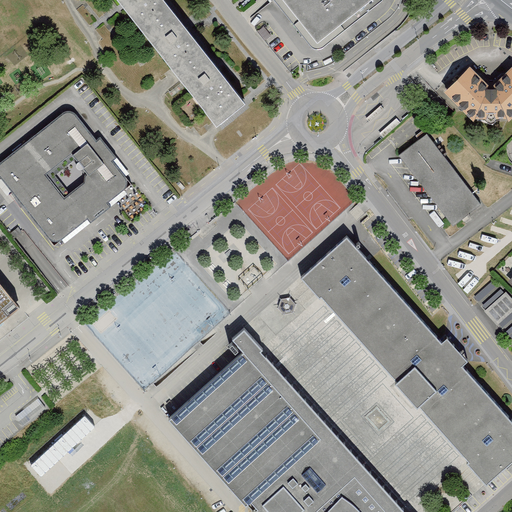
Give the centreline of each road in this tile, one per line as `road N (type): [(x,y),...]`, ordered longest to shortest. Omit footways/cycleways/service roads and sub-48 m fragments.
road 1 (residential): [(332,138),(511,374)]
road 2 (residential): [(64,313),(294,129)]
road 3 (residential): [(239,511),(64,313)]
road 4 (residential): [(340,120),(355,98),(481,0)]
road 5 (residential): [(452,0),(346,86),(318,98)]
road 6 (residential): [(220,0),(303,102)]
